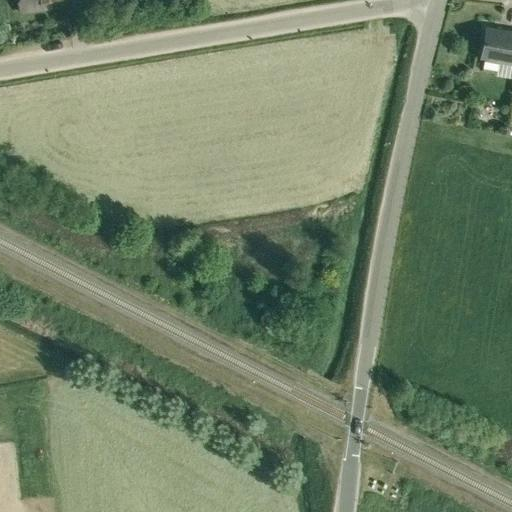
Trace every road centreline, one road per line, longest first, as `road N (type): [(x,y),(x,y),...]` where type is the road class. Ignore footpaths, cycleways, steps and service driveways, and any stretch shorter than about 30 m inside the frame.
road 1 (unclassified): [(345,511),(379,270),(438,0)]
road 2 (unclassified): [(0,69),(434,0)]
